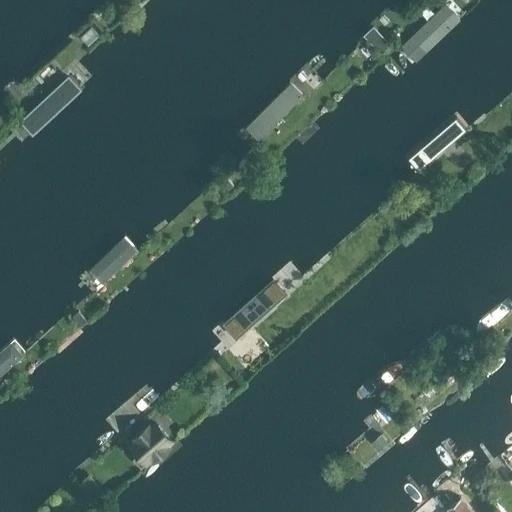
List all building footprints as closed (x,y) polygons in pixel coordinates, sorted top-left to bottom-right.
[(453,0),(400,49),(415,66),(470,16),(454,0),(453,0)] [(374,27),(365,36),(375,47),(378,33),(378,32),(374,27)] [(13,121),(31,140),(87,88),(69,69),(13,121)] [(250,128),(264,143),(311,100),(297,85),(250,128)] [(511,116),(500,104),(491,111),(511,134),(511,133),(511,116)] [(434,138),(445,151),(480,123),(469,109),(434,138)] [(227,178),(222,182),(228,190),(234,185),(227,178)] [(77,276),(93,293),(140,250),(125,233),(77,276)] [(219,325),(231,339),(274,299),(261,286),(219,325)] [(82,327),(88,322),(81,314),(75,319),(82,327)] [(13,339),(0,349),(0,373),(24,352),(13,339)] [(460,345),(445,356),(456,369),(470,357),(460,345)] [(140,452),(133,457),(141,466),(152,457),(153,459),(169,446),(167,445),(172,441),(156,422),(152,426),(151,425),(135,438),(137,439),(132,443),(140,452)] [(381,433),(373,440),(379,447),(388,440),(381,433)] [(90,472),(77,483),(93,501),(106,490),(90,472)] [(445,511),(446,511),(470,511),(459,499),(445,511)]
